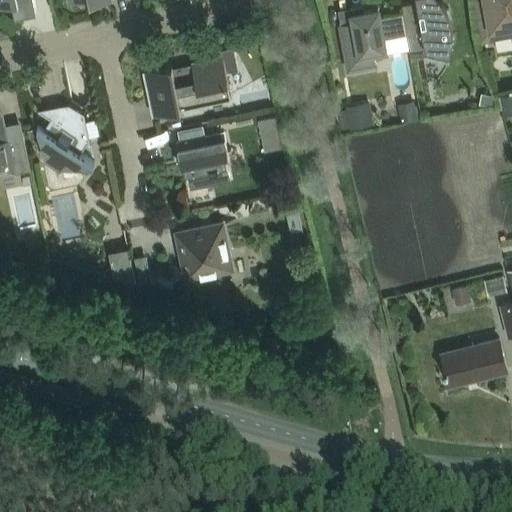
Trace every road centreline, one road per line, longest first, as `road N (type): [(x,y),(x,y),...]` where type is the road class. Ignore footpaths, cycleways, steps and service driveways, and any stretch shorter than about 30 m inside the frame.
road 1 (tertiary): [(385,459),(0,349)]
road 2 (residential): [(106,37),(142,219)]
road 3 (residential): [(106,37),(262,0)]
road 4 (tertiary): [(385,459),(511,474)]
